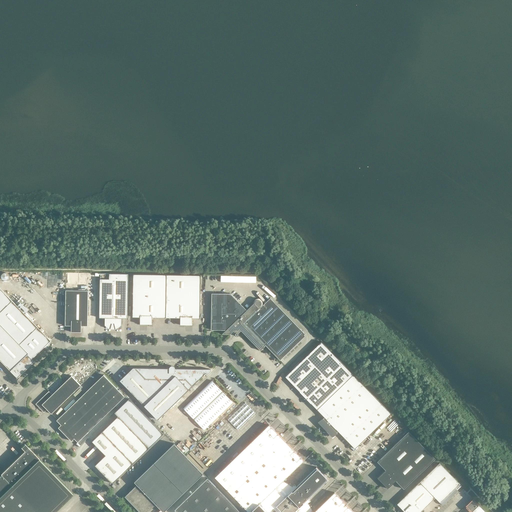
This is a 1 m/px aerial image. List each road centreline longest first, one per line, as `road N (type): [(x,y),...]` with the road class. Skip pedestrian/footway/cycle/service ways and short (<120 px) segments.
road 1 (unclassified): [(381,511),(226,352),(72,350),(13,403)]
road 2 (unclassified): [(118,511),(13,403)]
